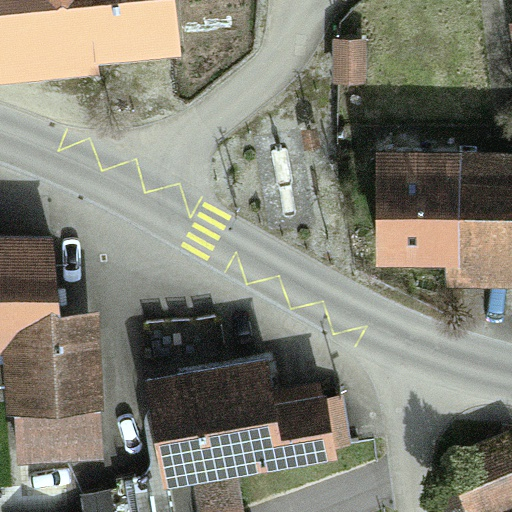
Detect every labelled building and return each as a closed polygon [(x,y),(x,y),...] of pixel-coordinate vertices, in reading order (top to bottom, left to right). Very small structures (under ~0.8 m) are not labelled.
[(0,0),(0,81),(86,80),(86,57),(169,56),(169,35),(202,35),(201,0),(0,0)] [(334,42),(335,82),(365,82),(365,41),(334,42)] [(511,162),(374,162),(373,273),(511,273),(511,162)] [(0,354),(5,355),(8,462),(95,460),(91,319),(41,320),(38,241),(0,241),(0,354)] [(156,474),(158,488),(191,483),(229,480),(326,462),(324,445),(337,443),(330,403),(262,413),(255,369),(142,386),(156,474)] [(511,468),(500,440),(447,463),(468,511),(477,511),(511,497),(511,468)] [(161,511),(158,488),(156,474),(124,479),(129,511),(161,511)] [(232,511),(229,480),(191,483),(193,511),(232,511)]
